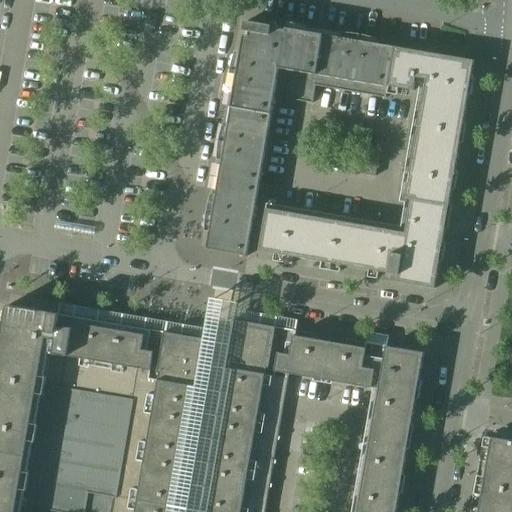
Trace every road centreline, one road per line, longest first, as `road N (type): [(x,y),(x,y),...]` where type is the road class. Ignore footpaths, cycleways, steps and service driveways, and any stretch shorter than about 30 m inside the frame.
road 1 (residential): [(0,244),(467,325)]
road 2 (residential): [(511,59),(481,242)]
